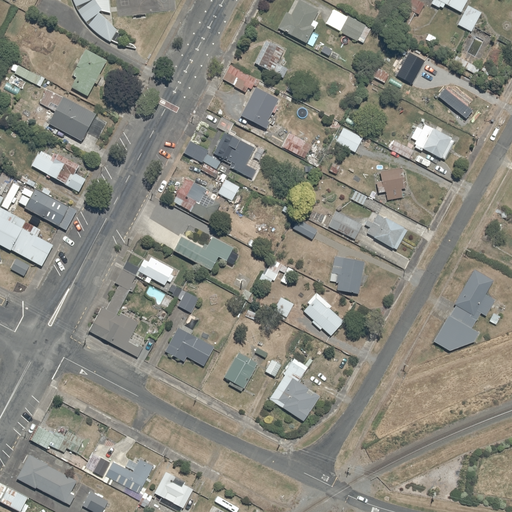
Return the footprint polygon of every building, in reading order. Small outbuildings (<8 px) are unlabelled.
[(115,46),(108,0),(69,0),(71,4),(77,19),(86,32),(102,46),(115,46)] [(318,11),(298,0),(290,16),(285,13),(277,28),(307,44),(318,23),(313,20),(318,11)] [(433,0),(431,4),(442,9),(444,4),(461,12),(467,0),(466,0),(433,0)] [(480,13),(467,6),(458,25),(471,31),(480,13)] [(371,28),(347,17),(340,32),(364,44),(371,28)] [(284,50),(265,41),(254,64),(282,78),(286,69),(277,65),(284,50)] [(106,61),(85,50),(72,76),(76,78),(71,88),(88,96),(106,61)] [(479,69),(456,56),(453,62),(476,75),(479,69)] [(41,76),(14,63),(10,72),(37,84),(41,76)] [(256,80),(230,65),(221,79),(247,94),(256,80)] [(373,65),(368,74),(386,83),(390,74),(373,65)] [(279,99),(254,87),(240,117),(264,129),(279,99)] [(95,114),(47,90),(40,103),(55,111),(48,125),(82,141),(95,114)] [(342,126),(333,141),(354,152),(362,137),(342,126)] [(411,143),(421,148),(444,160),(454,140),(429,127),(428,130),(420,126),(411,143)] [(215,154),(221,157),(232,164),(230,168),(256,180),(268,154),(264,152),(231,136),(225,133),(215,154)] [(304,140),(287,133),(282,147),(299,154),(304,140)] [(208,151),(189,141),(183,153),(202,163),(208,151)] [(54,158),(40,150),(31,166),(78,192),(85,180),(73,173),(78,165),(56,153),(54,158)] [(213,167),(204,162),(200,170),(215,178),(219,170),(213,167)] [(385,198),(386,200),(402,197),(401,188),(405,188),(401,166),(379,170),(380,180),(374,181),(377,199),(385,198)] [(205,190),(185,179),(172,202),(210,222),(220,204),(202,195),(205,190)] [(75,211),(18,180),(15,187),(24,192),(17,204),(65,230),(75,211)] [(239,187),(226,180),(218,193),(232,201),(239,187)] [(368,197),(355,191),(351,199),(364,206),(368,197)] [(26,221),(0,207),(0,245),(40,267),(52,245),(22,229),(26,221)] [(335,209),(327,226),(354,240),(362,224),(335,209)] [(369,227),(366,232),(392,247),(404,228),(377,212),(371,222),(367,219),(364,223),(369,227)] [(298,219),(293,228),(289,235),(299,240),(303,234),(312,239),(317,229),(298,219)] [(180,243),(173,256),(212,276),(218,265),(229,270),(236,257),(210,243),(204,256),(180,243)] [(341,288),(341,291),(358,294),(363,261),(333,256),(330,274),(336,275),(334,287),(341,288)] [(29,265),(16,258),(10,269),(23,277),(29,265)] [(295,270),(271,258),(257,285),(265,288),(269,281),(271,282),(272,280),(274,281),(279,270),(284,273),(280,282),(287,285),(295,270)] [(155,263),(145,259),(138,272),(165,285),(172,269),(156,262),(155,263)] [(115,311),(126,289),(127,288),(129,289),(140,268),(126,261),(114,283),(119,285),(106,309),(101,306),(88,332),(137,357),(141,349),(128,342),(138,323),(115,311)] [(473,270),(433,340),(448,350),(473,341),(479,331),(471,327),(480,312),(485,314),(494,299),(484,294),(492,280),(473,270)] [(183,289),(172,284),(167,293),(178,298),(183,289)] [(198,298),(185,292),(178,307),(191,313),(198,298)] [(316,292),(301,309),(312,320),(310,322),(318,331),(321,328),(330,336),(343,322),(328,308),(330,306),(316,292)] [(293,303),(281,297),(274,311),(287,317),(293,303)] [(501,316),(494,312),(488,321),(496,325),(501,316)] [(178,323),(163,350),(183,361),(185,356),(203,366),(214,345),(190,333),(192,330),(178,323)] [(238,352),(223,377),(242,388),(257,363),(238,352)] [(294,358),(292,357),(282,373),(283,374),(268,398),(301,420),(318,396),(298,383),(308,367),(294,358)] [(282,365),(271,360),(265,372),(276,377),(282,365)] [(37,425),(30,439),(47,449),(49,445),(63,453),(66,448),(75,453),(83,440),(66,430),(62,436),(54,431),(53,434),(37,425)] [(107,466),(103,474),(138,493),(153,466),(137,457),(130,470),(111,460),(112,457),(109,455),(104,464),(107,466)] [(79,479),(33,456),(21,479),(70,504),(76,492),(73,491),(79,479)] [(155,483),(177,496),(172,502),(181,507),(193,487),(163,469),(155,483)] [(4,484),(0,492),(0,501),(20,511),(24,511),(30,501),(26,499),(27,496),(4,484)] [(105,511),(110,502),(89,493),(83,508),(93,511),(105,511)]
